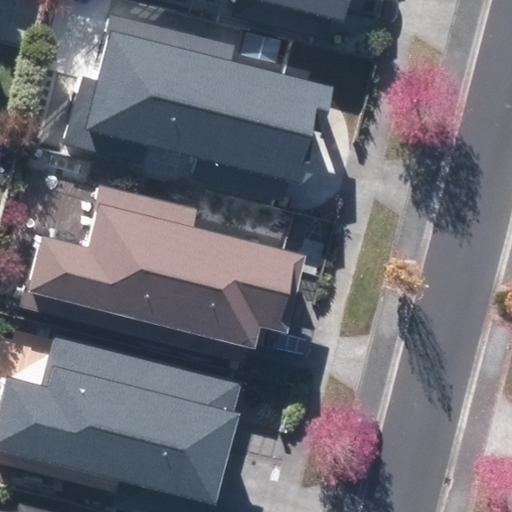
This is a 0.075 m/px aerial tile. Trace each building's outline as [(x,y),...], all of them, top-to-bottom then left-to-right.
[(182,0),(326,36),(331,14),(337,15),(341,0),(182,0)] [(65,142),(283,198),(289,178),(294,179),(300,155),(302,148),(307,129),(316,131),(327,82),(234,59),(238,44),(111,11),(94,76),(83,73),(65,142)] [(249,336),(254,317),(279,324),(297,253),(190,226),(194,207),(100,183),(96,200),(93,199),(83,241),(37,230),(19,302),(243,359),(249,336)] [(112,506),(137,511),(208,511),(217,474),(241,378),(55,333),(44,380),(3,371),(0,381),(0,445),(120,474),(112,506)] [(71,511),(19,499),(15,511),(71,511)]
